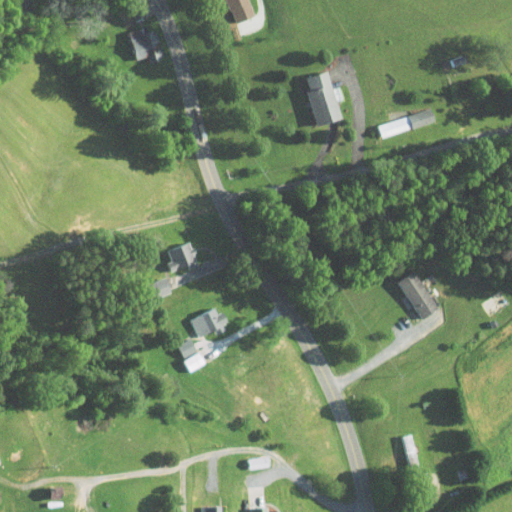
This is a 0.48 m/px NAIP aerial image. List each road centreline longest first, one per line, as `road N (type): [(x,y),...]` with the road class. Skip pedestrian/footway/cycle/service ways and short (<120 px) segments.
road 1 (tertiary): [(365,511),(330,384),(221,196),(157,0)]
road 2 (residential): [(353,511),(309,487),(284,459),(252,447),(42,484),(0,475)]
road 3 (residential): [(221,196),(511,134)]
